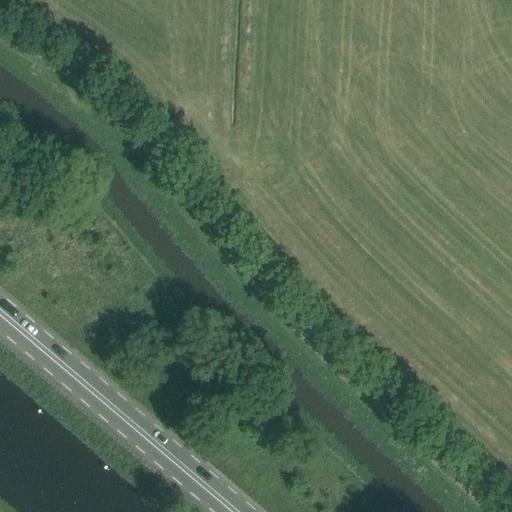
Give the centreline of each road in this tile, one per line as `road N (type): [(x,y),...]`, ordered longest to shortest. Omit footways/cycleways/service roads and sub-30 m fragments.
road 1 (unclassified): [(480,511),(301,345),(62,65),(0,19)]
road 2 (primary): [(237,511),(0,307)]
